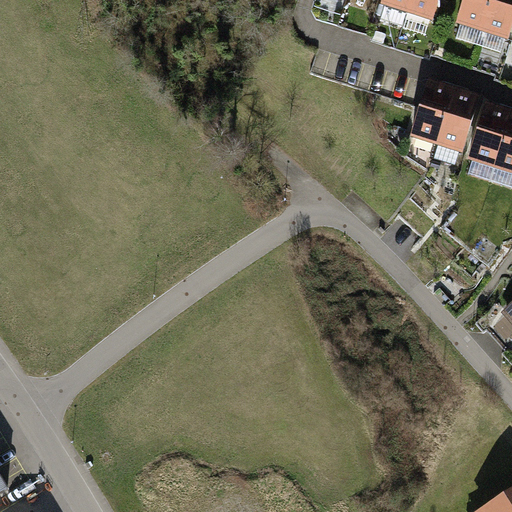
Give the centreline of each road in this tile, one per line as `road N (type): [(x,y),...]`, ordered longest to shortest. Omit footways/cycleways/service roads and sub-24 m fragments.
road 1 (residential): [(27,413),(320,200)]
road 2 (residential): [(511,396),(455,328),(320,200)]
